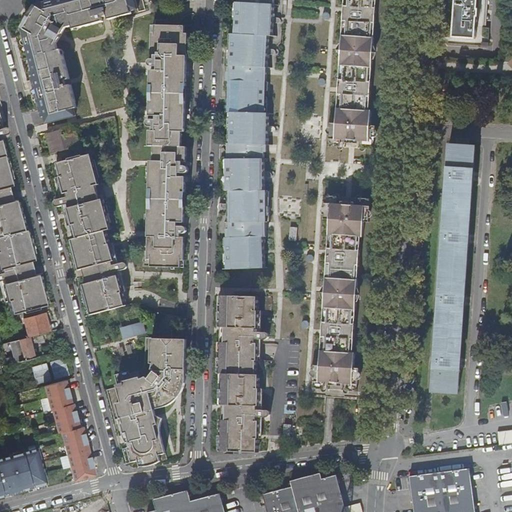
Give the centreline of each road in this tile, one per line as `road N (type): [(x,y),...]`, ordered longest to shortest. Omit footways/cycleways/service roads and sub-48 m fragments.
road 1 (residential): [(197,471),(211,0)]
road 2 (residential): [(386,447),(419,0)]
road 3 (residential): [(0,49),(115,482)]
road 4 (residential): [(197,471),(386,447)]
